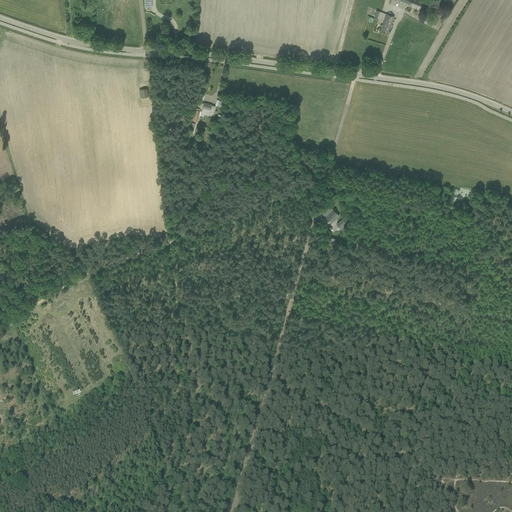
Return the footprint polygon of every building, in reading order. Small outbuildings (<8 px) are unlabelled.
[(421,0),(410,0),(409,4),(409,5),(410,5),(419,8),(421,4),(421,0)] [(387,14),(380,31),(387,34),(393,16),(387,14)] [(140,89),(141,97),(148,96),(147,88),(140,89)] [(213,115),(213,111),(214,106),(211,106),(211,105),(203,103),(203,104),(199,103),(198,107),(203,108),(202,111),(196,110),(193,121),(198,122),(200,114),(209,116),(210,114),(213,115)] [(324,216),(329,221),(331,218),(334,221),(339,216),(330,206),(325,212),(327,213),(324,216)] [(340,228),(346,222),(342,219),(336,224),(340,228)]
